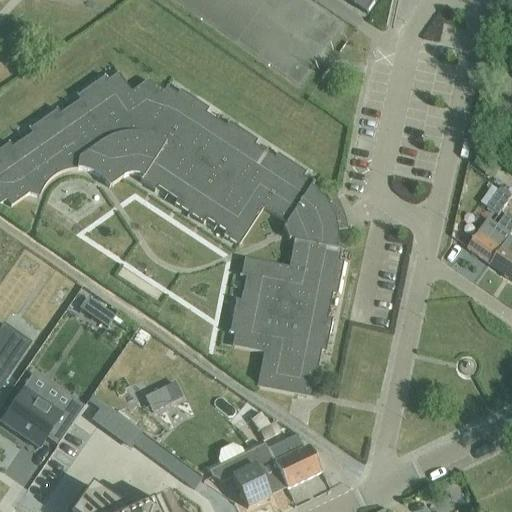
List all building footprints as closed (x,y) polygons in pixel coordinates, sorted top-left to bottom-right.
[(345,0),(367,16),(378,0),(345,0)] [(297,77),(320,78),(322,31),(282,30),(281,47),(278,47),(277,61),(298,62),(297,77)] [(245,280),(243,289),(241,303),(234,302),(234,303),(236,303),(229,335),(228,334),(228,336),(234,337),(231,349),(263,356),(256,390),(311,401),(320,354),(327,355),(327,354),(326,354),(332,322),(333,322),(333,321),(327,320),(332,297),(338,298),(338,297),(337,297),(338,289),(343,265),(344,265),(345,264),(338,263),(341,250),(337,250),(337,249),(336,249),(337,245),(337,241),(337,238),(337,234),(336,227),(340,226),(340,224),(339,224),(332,205),(331,204),(327,206),(323,200),(320,197),(318,195),(312,190),(311,190),(314,186),(312,185),(303,179),(307,174),(305,173),(305,174),(278,157),(279,156),(277,155),(274,160),(254,147),(258,142),(257,141),(256,142),(229,125),(230,124),(229,123),(225,128),(206,115),(209,110),(208,109),(207,111),(181,93),(181,92),(180,91),(177,96),(166,89),(163,93),(147,83),(131,94),(118,76),(107,83),(104,78),(103,78),(104,80),(77,98),(76,97),(75,98),(79,103),(60,116),(56,111),(55,112),(56,113),(29,131),(29,130),(28,131),(31,136),(12,149),(8,144),(7,145),(8,146),(0,151),(0,206),(6,202),(10,209),(25,199),(25,198),(28,196),(28,197),(38,200),(39,200),(40,197),(41,194),(43,191),(45,188),(47,185),(49,183),(52,180),(55,178),(58,176),(61,175),(64,174),(67,173),(71,172),(74,172),(78,172),(87,173),(91,174),(95,177),(99,179),(105,184),(108,188),(107,188),(109,190),(123,180),(123,179),(126,178),(130,177),(135,177),(139,177),(142,179),(140,183),(154,193),(153,194),(154,194),(158,189),(177,202),(174,207),(175,208),(175,207),(202,224),(202,226),(203,226),(206,221),(226,234),(222,239),(223,240),(224,239),(238,248),(262,210),(285,225),(284,229),(283,229),(288,242),(290,241),(293,242),(288,270),(244,261),(241,278),(239,277),(239,279),(245,280)] [(479,204),(487,210),(498,218),(511,199),(511,198),(501,190),(492,184),(479,204)] [(468,251),(491,267),(510,239),(511,236),(511,221),(506,217),(498,229),(489,222),(468,251)] [(511,240),(510,239),(491,267),(490,267),(511,282),(511,240)] [(87,299),(79,311),(93,321),(101,309),(87,299)] [(0,390),(31,346),(2,326),(0,329),(0,390)] [(27,386),(1,425),(39,451),(46,441),(57,449),(84,410),(71,401),(65,411),(27,386)] [(142,397),(148,413),(175,402),(168,386),(142,397)] [(140,438),(133,447),(139,452),(146,442),(140,438)] [(296,438),(267,452),(283,485),(287,492),(321,475),(308,449),(303,452),(296,438)] [(146,442),(139,452),(146,456),(153,447),(146,442)] [(220,469),(208,474),(211,480),(221,485),(232,480),(247,511),(269,500),(266,494),(283,485),(267,452),(264,447),(244,456),(242,451),(232,446),(219,452),(217,463),(220,469)] [(153,447),(146,456),(152,461),(159,451),(153,447)] [(159,451),(152,461),(157,465),(165,456),(159,451)] [(165,456),(157,465),(164,470),(171,460),(165,456)] [(171,460),(164,470),(170,474),(177,464),(171,460)] [(177,464),(170,474),(176,478),(183,469),(177,464)] [(183,469),(176,478),(181,483),(189,473),(183,469)] [(189,473),(181,483),(188,487),(195,478),(189,473)] [(195,478),(188,487),(194,492),(201,482),(195,478)] [(90,488),(73,511),(164,511),(159,502),(139,511),(136,511),(133,505),(121,510),(90,488)]
